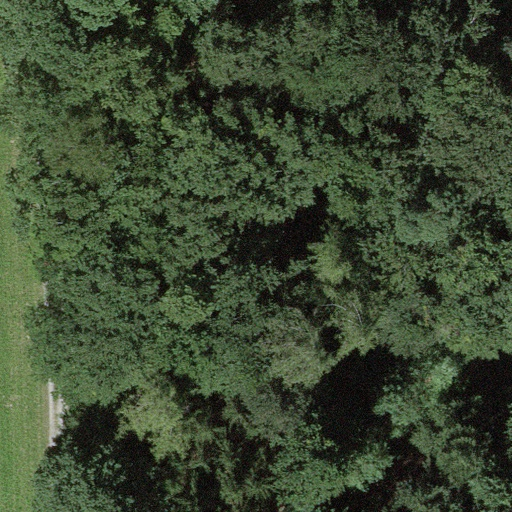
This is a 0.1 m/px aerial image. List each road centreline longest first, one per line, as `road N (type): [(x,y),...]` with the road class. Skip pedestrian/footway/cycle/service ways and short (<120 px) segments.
road 1 (track): [(53,0),(65,511)]
road 2 (track): [(292,511),(511,338)]
